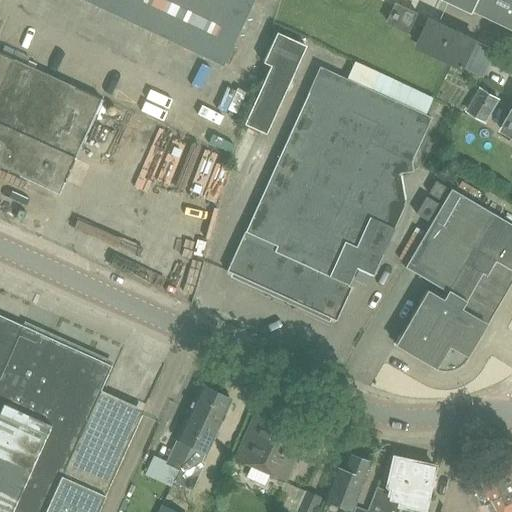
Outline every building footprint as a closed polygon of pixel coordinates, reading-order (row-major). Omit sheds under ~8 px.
[(80,0),(221,67),(253,0),(80,0)] [(511,0),(449,0),(475,12),(475,11),(511,28),(511,0)] [(386,24),(387,24),(409,35),(419,13),(396,2),(386,24)] [(463,69),(464,69),(477,41),(431,19),(426,29),(419,26),(412,39),(420,43),(417,47),(463,69)] [(243,125),(265,135),(305,46),(276,33),(262,63),(269,67),(243,125)] [(0,168),(58,195),(101,100),(0,53),(0,168)] [(226,272),(335,321),(350,288),(347,287),(355,268),(372,275),(404,204),(399,174),(412,172),(410,162),(431,118),(319,67),(226,272)] [(486,123),(501,131),(511,113),(511,112),(511,96),(502,90),(502,91),(484,82),(468,108),(466,112),(486,124),(486,123)] [(511,112),(511,113),(501,131),(511,137),(511,112)] [(235,165),(246,127),(236,124),(225,162),(235,165)] [(427,194),(438,200),(445,187),(435,181),(427,194)] [(395,345),(435,368),(444,370),(447,369),(449,369),(453,368),(459,365),(462,362),(511,276),(511,225),(450,189),(404,268),(446,293),(442,300),(426,291),(395,345)] [(415,214),(427,221),(437,204),(425,197),(415,214)] [(0,511),(97,511),(141,416),(97,396),(111,366),(0,316),(0,511)] [(191,446),(215,393),(200,386),(165,462),(153,456),(144,475),(172,488),(175,482),(179,470),(191,446)] [(231,400),(215,393),(191,446),(206,453),(231,400)] [(304,438),(279,427),(253,415),(234,458),(246,464),(246,465),(259,471),(271,476),(272,475),(284,481),(304,438)] [(323,500),(352,511),(370,463),(347,454),(341,470),(335,468),(323,500)] [(422,511),(434,466),(392,458),(385,490),(376,487),(366,511),(422,511)] [(511,511),(511,459),(479,477),(479,478),(472,482),(480,499),(488,495),(489,496),(490,495),(498,511),(511,511)] [(280,491),(287,494),(280,510),(285,511),(315,511),(322,497),(305,490),(304,492),(283,482),(280,491)]
